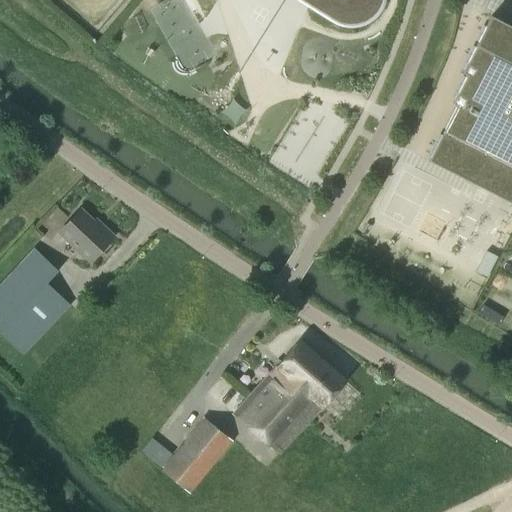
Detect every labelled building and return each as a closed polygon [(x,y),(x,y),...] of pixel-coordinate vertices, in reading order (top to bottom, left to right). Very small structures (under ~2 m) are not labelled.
[(295,0),(331,22),(332,22),(333,23),(335,24),(337,25),(339,25),(342,26),(347,27),(351,27),(355,27),(359,26),(363,25),(366,23),(368,22),(371,20),(374,18),(377,15),(379,12),(381,9),(382,7),(383,5),(384,3),(384,2),(384,1),(384,0),(295,0)] [(457,106),(428,161),(510,203),(511,199),(511,26),(490,16),(462,73),(466,75),(452,104),(457,106)] [(321,102),(305,130),(315,136),(331,108),(321,102)] [(91,263),(115,238),(102,225),(100,227),(82,210),(60,233),(91,263)] [(48,284),(59,272),(36,249),(0,286),(0,332),(23,355),(71,306),(48,284)] [(486,251),(475,273),(486,278),(497,257),(486,251)] [(279,453),(346,381),(300,341),(234,414),(279,453)] [(203,418),(161,471),(188,493),(189,494),(232,441),(231,440),(203,418)]
